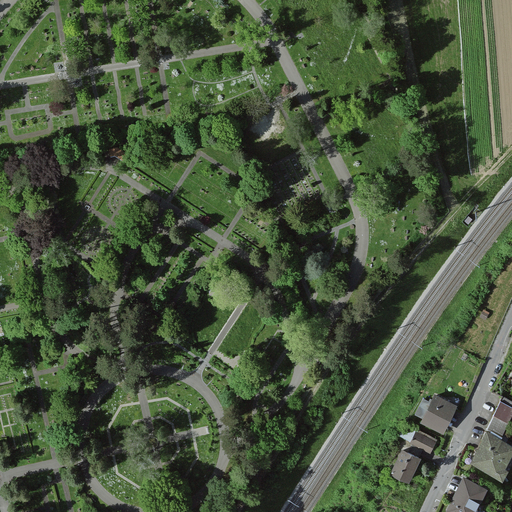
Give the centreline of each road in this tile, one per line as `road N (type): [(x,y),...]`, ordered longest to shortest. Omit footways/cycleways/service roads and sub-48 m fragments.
road 1 (track): [(242,511),(323,370),(511,153)]
road 2 (unclassified): [(511,323),(429,511)]
